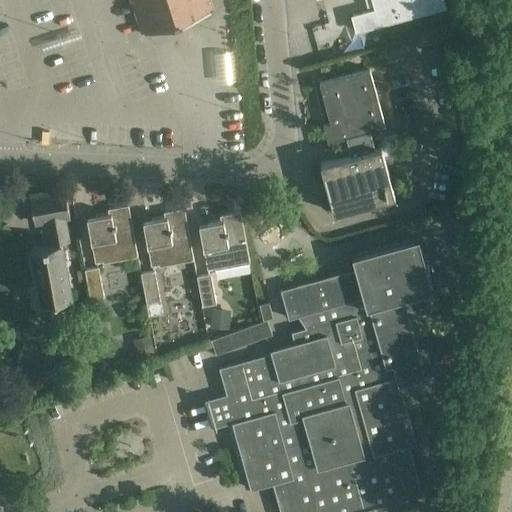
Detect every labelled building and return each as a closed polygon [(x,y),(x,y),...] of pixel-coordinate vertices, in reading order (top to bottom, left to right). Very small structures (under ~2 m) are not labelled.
[(213,12),(209,0),(131,0),(143,34),(213,12)] [(365,0),(368,8),(375,6),(377,12),(354,18),(358,33),(445,8),(443,0),(365,0)] [(371,131),(383,128),(385,127),(370,71),(321,84),(331,124),(325,126),(329,142),(347,137),(352,156),(322,164),(335,212),(394,196),(382,148),(376,150),(371,131)] [(73,218),(68,191),(33,197),(38,224),(50,222),(54,244),(32,248),(38,281),(32,282),(36,305),(71,299),(61,242),(69,241),(65,220),(73,218)] [(139,255),(129,205),(128,205),(128,206),(110,210),(111,214),(97,216),(88,218),(96,263),(139,255)] [(195,258),(185,208),(184,208),(184,210),(166,213),(167,217),(144,221),(146,230),(153,266),(195,258)] [(250,261),(241,211),(240,212),(240,213),(222,216),(223,220),(200,224),(201,234),(208,269),(250,261)] [(472,211),(457,215),(466,247),(481,243),(472,211)] [(221,369),(228,395),(234,394),(237,405),(228,407),(251,490),(272,484),(280,511),(432,511),(430,504),(426,505),(410,446),(417,444),(402,386),(429,379),(404,288),(431,281),(435,294),(436,294),(421,239),(355,257),(358,268),(281,289),(289,319),(300,316),(309,329),(296,332),(299,343),(271,350),(272,354),(221,369)] [(100,267),(86,270),(92,300),(106,297),(100,267)] [(156,270),(142,273),(150,315),(164,312),(156,270)] [(212,274),(198,276),(204,306),(218,304),(212,274)] [(269,321),(212,340),(217,355),(274,336),(269,321)]
